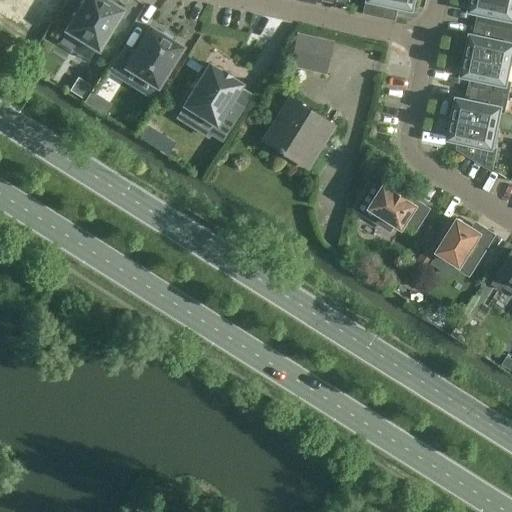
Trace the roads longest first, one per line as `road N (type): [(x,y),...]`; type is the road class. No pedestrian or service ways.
road 1 (secondary): [(511,444),(0,108)]
road 2 (secondary): [(0,188),(504,511)]
road 3 (residential): [(511,219),(408,154),(427,41)]
road 4 (residential): [(427,41),(235,0)]
